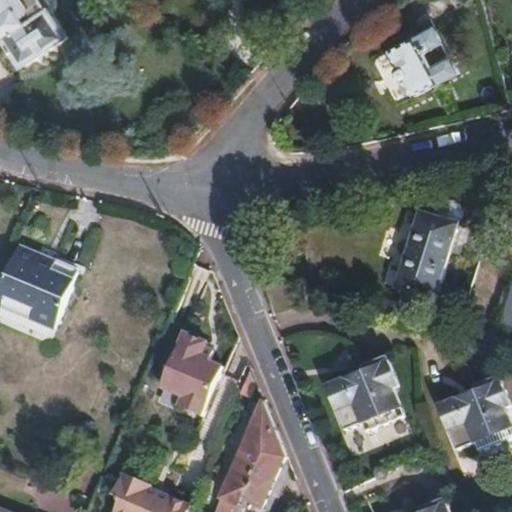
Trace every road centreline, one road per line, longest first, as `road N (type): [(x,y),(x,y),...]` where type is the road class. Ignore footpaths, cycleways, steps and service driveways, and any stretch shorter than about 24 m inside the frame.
road 1 (residential): [(333,511),(230,257),(223,197)]
road 2 (residential): [(511,141),(223,197)]
road 3 (residential): [(223,197),(242,135),(297,57),(361,0)]
road 4 (residential): [(223,197),(0,143)]
